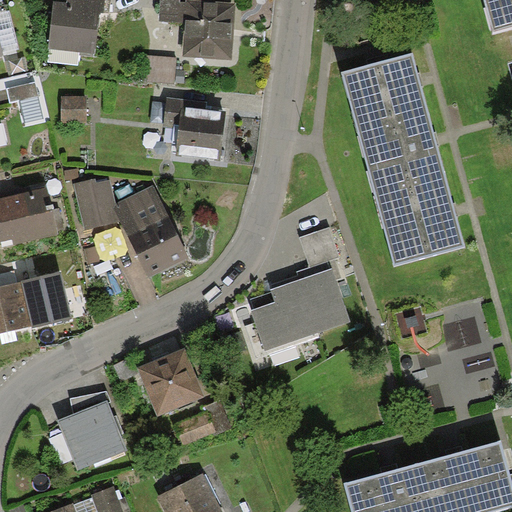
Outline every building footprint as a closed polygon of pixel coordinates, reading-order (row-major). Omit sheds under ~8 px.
[(68,0),(68,5),(54,3),(48,51),(95,56),(100,15),(104,16),(105,0),(68,0)] [(180,0),(160,0),(160,22),(185,24),(183,58),(233,61),(236,4),(181,1),(180,0)] [(424,0),(386,0),(390,14),(426,4),(424,0)] [(511,0),(482,0),(492,38),(511,32),(511,0)] [(177,58),(148,55),(145,83),(174,86),(177,58)] [(342,77),(356,129),(427,109),(413,58),(342,77)] [(36,82),(6,89),(10,103),(39,97),(36,82)] [(61,97),(61,124),(87,124),(87,97),(61,97)] [(207,104),(168,99),(164,129),(179,130),(176,153),(221,158),(226,113),(206,111),(207,104)] [(356,129),(373,193),(444,173),(427,109),(356,129)] [(465,251),(444,173),(373,193),(394,270),(465,251)] [(85,230),(121,223),(112,206),(116,205),(110,180),(96,183),(96,180),(74,185),(85,230)] [(46,185),(0,195),(0,244),(1,244),(3,250),(58,236),(46,185)] [(189,260),(153,186),(116,205),(112,206),(121,223),(148,280),(189,260)] [(329,229),(300,239),(310,269),(328,262),(340,258),(329,229)] [(273,291),(271,291),(276,304),(251,313),(264,352),(351,321),(333,271),(331,271),(328,262),(310,269),(298,273),(299,276),(294,278),(271,286),(273,291)] [(0,273),(0,287),(18,284),(14,270),(0,273)] [(72,317),(63,274),(22,283),(32,326),(72,317)] [(0,335),(32,326),(22,283),(18,284),(0,287),(0,335)] [(185,350),(137,370),(157,419),(205,400),(185,350)] [(129,359),(115,364),(120,379),(134,373),(129,359)] [(74,416),(58,423),(78,472),(127,453),(108,404),(112,403),(108,392),(70,399),(74,416)] [(208,413),(174,427),(182,446),(216,432),(208,413)] [(421,468),(433,511),(504,511),(511,510),(511,485),(501,446),(421,468)] [(433,511),(421,468),(345,489),(351,511),(433,511)] [(222,511),(204,475),(157,498),(164,511),(222,511)] [(91,496),(92,498),(97,511),(123,511),(114,487),(91,496)] [(73,504),(52,511),(97,511),(92,498),(74,505),(73,504)]
